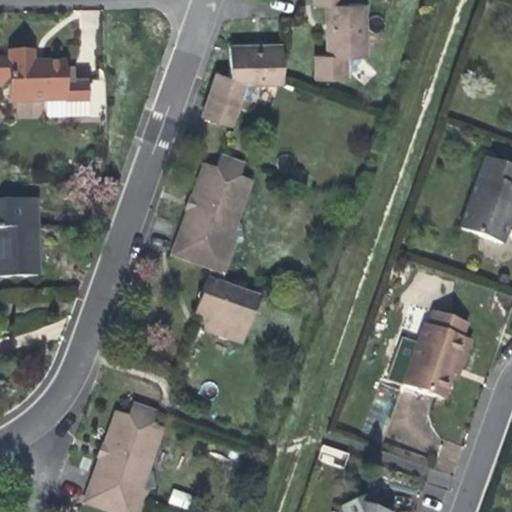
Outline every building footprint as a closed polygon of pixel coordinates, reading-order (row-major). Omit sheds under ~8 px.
[(344,3),(326,4),(327,27),(327,55),(315,55),(316,79),(346,78),(346,75),(361,60),(361,56),(365,56),(364,2),(344,3)] [(229,46),(229,77),(244,83),(256,83),(282,83),(282,45),(258,45),(229,46)] [(64,100),(88,100),(88,81),(74,81),(64,81),(64,69),(64,63),(40,63),(32,63),(32,56),(9,57),(9,67),(9,87),(9,101),(45,100),(64,100)] [(0,87),(9,87),(9,67),(0,67),(0,87)] [(74,69),(64,69),(64,81),(74,81),(74,69)] [(239,98),(244,83),(229,77),(216,73),(202,117),(230,127),(239,98)] [(250,101),(256,83),(244,83),(239,98),(250,101)] [(64,100),(45,100),(45,118),(65,118),(64,100)] [(88,100),(64,100),(65,118),(88,117),(88,100)] [(229,241),(236,223),(251,181),(240,177),(244,166),(220,157),(216,168),(204,164),(189,206),(177,240),(229,259),(235,243),(229,241)] [(511,167),(484,158),(459,228),(502,244),(511,215),(511,167)] [(36,228),(35,199),(0,199),(0,276),(37,275),(36,234),(30,234),(30,228),(36,228)] [(235,243),(243,242),(239,224),(236,223),(229,241),(235,243)] [(172,255),(210,268),(224,273),(229,259),(177,240),(172,255)] [(220,284),(224,273),(210,268),(206,279),(220,284)] [(220,284),(206,279),(194,314),(201,316),(218,322),(214,334),(242,344),(258,297),(220,284)] [(427,325),(460,337),(465,323),(432,311),(427,325)] [(201,316),(204,330),(214,334),(218,322),(201,316)] [(423,324),(402,385),(443,400),(452,374),(457,360),(462,361),(469,340),(460,337),(427,325),(423,324)] [(459,370),(462,361),(457,360),(452,374),(457,376),(459,370)] [(141,489),(147,471),(163,429),(151,425),(155,414),(132,405),(127,416),(116,412),(103,449),(89,487),(141,507),(147,491),(141,489)] [(317,460),(343,470),(349,453),(323,444),(317,460)] [(386,448),(384,460),(416,465),(418,453),(386,448)] [(147,491),(155,490),(151,472),(147,471),(141,489),(147,491)] [(108,511),(139,511),(141,507),(89,487),(83,503),(108,511)] [(189,508),(191,493),(171,489),(168,505),(189,508)] [(372,511),(370,506),(364,495),(340,506),(343,511),(372,511)]
